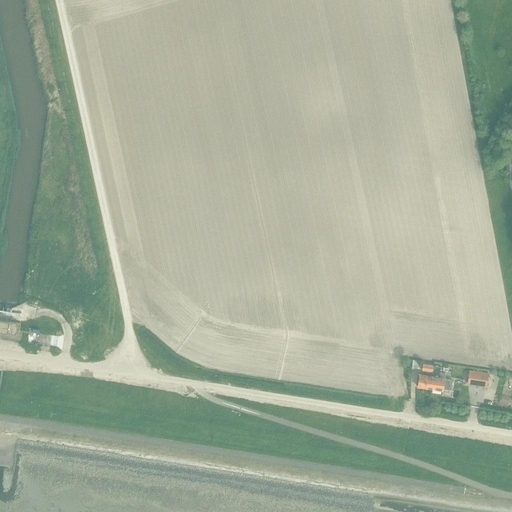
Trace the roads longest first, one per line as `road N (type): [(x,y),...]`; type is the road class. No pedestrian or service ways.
road 1 (unclassified): [(197,386),(511,437)]
road 2 (unclassified): [(197,386),(0,353)]
